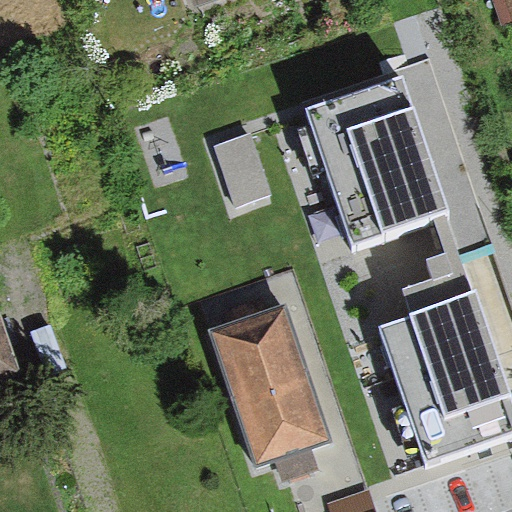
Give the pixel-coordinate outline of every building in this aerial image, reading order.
[(188,0),(194,16),(239,0),(188,0)] [(447,232),(404,98),(312,128),(355,262),(447,232)] [(252,137),(215,148),(235,212),(272,200),(252,137)] [(212,341),(258,476),(332,451),(287,316),(212,341)] [(511,448),(511,419),(478,316),(387,345),(429,475),(511,448)] [(0,398),(22,391),(0,325),(0,398)] [(376,511),(370,492),(327,506),(328,511),(376,511)]
